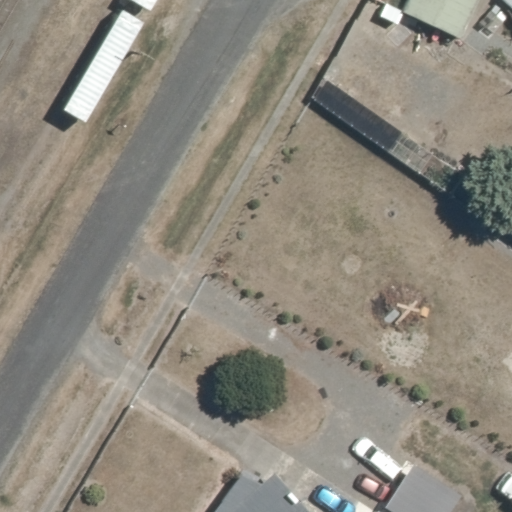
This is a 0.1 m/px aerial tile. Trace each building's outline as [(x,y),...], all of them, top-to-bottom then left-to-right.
[(459,38),(478,0),(405,0),(399,12),(386,6),(370,38),(397,51),(413,16),(459,38)] [(511,221),(476,198),(459,224),(511,258),(511,221)] [(397,361),(461,256),(433,240),(370,345),(397,361)] [(412,408),(375,468),(427,500),(447,467),(461,475),(465,468),(484,480),(496,460),(412,408)] [(321,511),(282,467),(258,487),(243,470),(195,511),(321,511)]
